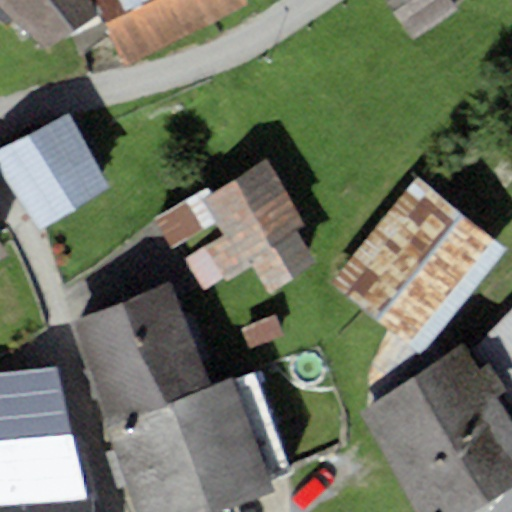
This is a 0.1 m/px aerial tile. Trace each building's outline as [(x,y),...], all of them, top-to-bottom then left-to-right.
[(0,0),(0,2),(52,50),(100,16),(88,0),(0,0)] [(244,0),(97,0),(128,66),(249,9),(244,0)] [(449,0),(385,0),(413,42),(458,13),(449,0)] [(71,115),(0,151),(0,169),(41,229),(114,188),(71,115)] [(268,159),(213,190),(210,185),(154,218),(171,247),(220,219),(230,237),(190,261),(204,285),(256,255),(272,284),(313,261),(297,232),(307,226),(268,159)] [(417,177),(331,284),(388,330),(421,356),(507,250),(417,177)] [(175,282),(68,320),(104,423),(211,384),(175,282)] [(483,364),(479,367),(511,419),(511,310),(473,351),(483,364)] [(433,365),(421,356),(388,330),(377,354),(371,378),(372,405),(433,365)] [(372,405),(363,411),(417,511),(466,511),(511,485),(511,419),(479,367),(464,345),(433,365),(372,405)] [(56,366),(0,371),(0,504),(84,494),(56,366)] [(211,384),(104,423),(135,511),(216,511),(275,490),(272,483),(295,474),(256,373),(234,381),(233,377),(211,384)] [(93,511),(92,498),(0,511),(93,511)]
